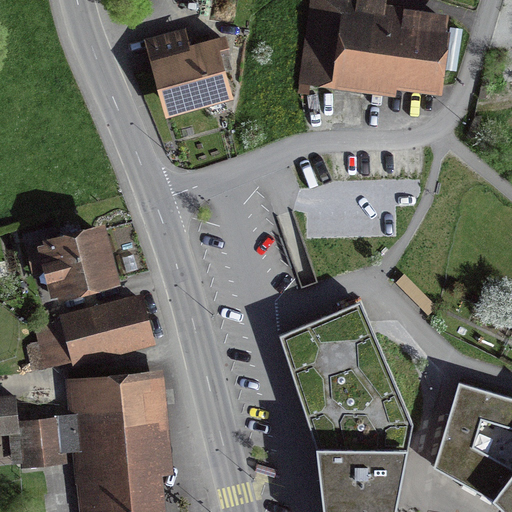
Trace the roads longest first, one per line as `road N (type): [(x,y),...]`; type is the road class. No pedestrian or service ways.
road 1 (residential): [(157,202),(302,146),(415,136),(451,115),(491,0)]
road 2 (secondary): [(157,202),(235,511)]
road 3 (secondary): [(75,0),(157,202)]
